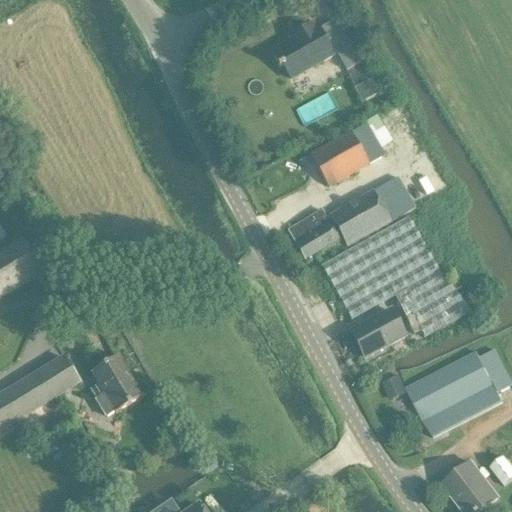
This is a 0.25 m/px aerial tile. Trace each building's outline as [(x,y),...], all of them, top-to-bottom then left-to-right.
[(333,57),(316,28),(315,29),(313,26),(287,40),(289,43),(271,53),(279,67),(277,67),(279,70),(283,68),(291,81),(333,57)] [(347,73),(361,65),(351,47),(337,55),(347,73)] [(312,156),(312,157),(328,188),(370,167),(385,159),(367,127),(354,134),(312,156)] [(416,209),(415,208),(399,181),(389,187),(331,219),(347,248),(404,215),(416,209)] [(339,242),(322,213),(288,232),(305,261),(339,242)] [(395,297),(415,334),(422,330),(426,338),(473,313),(436,275),(411,219),(323,266),(352,320),(395,297)] [(0,299),(42,273),(22,241),(0,254),(0,299)] [(404,340),(390,313),(350,333),(364,360),(404,340)] [(477,355),(405,391),(408,396),(422,424),(433,440),(503,404),(498,395),(511,388),(511,385),(494,352),(479,359),(477,355)] [(91,376),(104,396),(95,401),(107,419),(114,415),(115,416),(142,399),(118,358),(90,375),(91,376)] [(0,434),(80,387),(63,359),(0,397),(0,434)] [(398,378),(383,385),(389,399),(404,393),(398,378)] [(511,471),(503,459),(490,469),(505,488),(505,487),(511,481),(511,471)] [(453,501),(455,500),(463,511),(482,511),(498,500),(472,466),(443,488),(453,501)]
